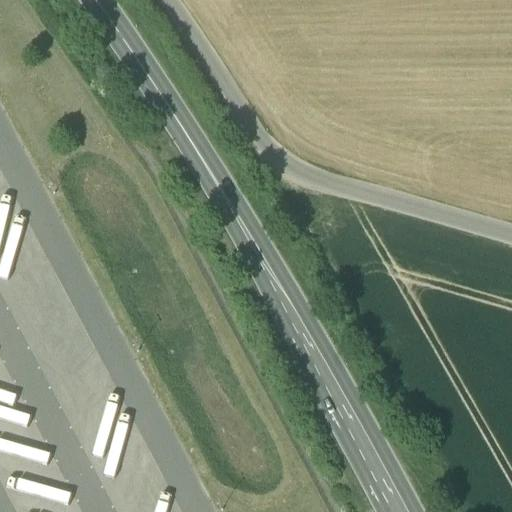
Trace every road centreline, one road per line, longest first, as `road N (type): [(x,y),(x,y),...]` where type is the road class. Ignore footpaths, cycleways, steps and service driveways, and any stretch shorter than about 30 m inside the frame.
road 1 (primary): [(399,511),(267,272),(93,0)]
road 2 (unclassified): [(168,0),(283,172),(511,243)]
road 3 (track): [(337,511),(147,159),(121,149)]
